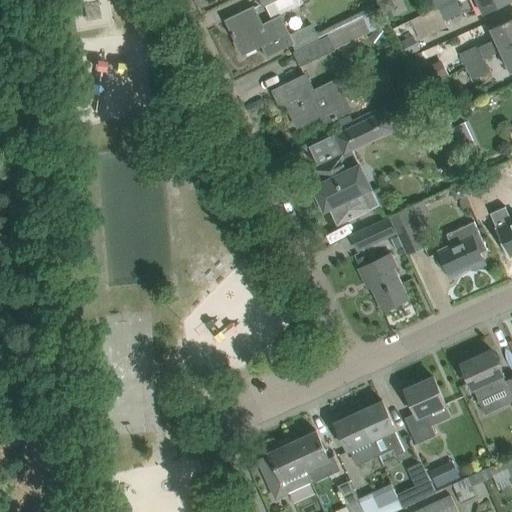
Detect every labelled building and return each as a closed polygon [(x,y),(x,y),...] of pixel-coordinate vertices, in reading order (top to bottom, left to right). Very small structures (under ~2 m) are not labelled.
[(290,34),(281,14),(301,4),(299,0),(261,0),(264,7),(266,6),(272,19),(262,24),(254,7),(243,12),(226,20),(243,54),(263,45),(268,55),(284,48),(293,43),(297,51),(320,40),(312,23),(290,34)] [(381,0),(379,1),(384,12),(392,8),(393,3),(391,0),(381,0)] [(457,0),(434,11),(419,17),(421,21),(412,25),(419,40),(448,27),(446,21),(463,13),(457,0)] [(429,0),(434,11),(457,0),(429,0)] [(511,0),(477,0),(484,14),(511,1),(511,0)] [(366,9),(354,15),(357,22),(370,16),(366,9)] [(357,22),(297,51),(294,53),(301,66),(370,32),(366,24),(381,17),(379,11),(370,16),(357,22)] [(501,51),(511,45),(511,18),(491,28),(496,39),(478,47),(478,46),(460,54),(466,67),(484,59),(501,51)] [(377,23),(368,36),(379,44),(389,32),(377,23)] [(399,40),(407,54),(418,48),(411,34),(399,40)] [(511,72),(511,45),(501,51),(511,73),(511,72)] [(484,59),(466,67),(472,81),(490,72),(484,59)] [(424,85),(439,77),(432,64),(417,71),(424,85)] [(305,75),(290,82),(273,91),(278,102),(284,99),(298,127),(321,116),(325,123),(352,110),(337,78),(313,90),(305,75)] [(343,153),(329,160),(311,169),(316,180),(323,176),(325,181),(313,187),(325,211),(330,208),(338,225),(380,205),(353,150),(395,130),(386,110),(334,135),(343,153)] [(473,137),(459,143),(464,154),(478,148),(476,144),(473,137)] [(465,186),(479,218),(489,213),(475,181),(465,186)] [(461,183),(450,188),(452,194),(461,197),(467,194),(461,183)] [(461,198),(460,202),(463,208),(471,204),(467,195),(461,198)] [(390,219),(396,229),(398,236),(403,246),(407,254),(427,245),(410,207),(389,217),(390,219)] [(511,221),(506,207),(489,215),(509,258),(511,256),(511,221)] [(364,244),(396,229),(390,219),(359,233),(364,244)] [(447,235),(452,245),(439,251),(441,257),(437,259),(442,271),(447,269),(449,275),(472,265),(474,269),(485,264),(481,253),(488,250),(474,222),(447,235)] [(398,236),(391,239),(396,249),(403,246),(398,236)] [(391,254),(377,261),(370,264),(360,269),(359,269),(365,282),(368,281),(383,311),(409,299),(394,268),(397,267),(391,254)] [(366,256),(357,260),(360,269),(370,264),(366,256)] [(506,389),(511,400),(511,378),(506,381),(503,374),(492,350),(462,364),(479,402),(506,389)] [(447,403),(442,395),(434,376),(406,389),(416,413),(405,418),(417,443),(436,435),(431,423),(450,415),(445,404),(447,403)] [(382,400),(359,411),(372,440),(378,453),(393,446),(392,443),(399,440),(394,430),(396,429),(382,400)] [(372,440),(359,411),(335,422),(348,451),(350,450),(356,463),(378,453),(372,440)] [(316,430),(293,441),(306,470),(329,459),(316,430)] [(306,470),(293,441),(292,441),(290,437),(277,443),(279,447),(269,452),(277,469),(266,474),(264,470),(263,471),(275,498),(311,481),(306,470)] [(435,493),(414,445),(411,440),(398,446),(414,481),(422,499),(435,493)] [(511,456),(481,471),(486,480),(493,477),(499,490),(511,483),(511,456)] [(441,467),(430,472),(437,487),(448,482),(441,467)] [(486,480),(481,471),(453,484),(464,505),(489,494),(484,481),(486,480)] [(364,511),(359,499),(350,480),(339,486),(350,511),(364,511)] [(372,493),(359,499),(364,511),(393,511),(402,508),(398,499),(378,508),(372,493)] [(425,511),(458,511),(451,495),(424,508),(425,511)]
